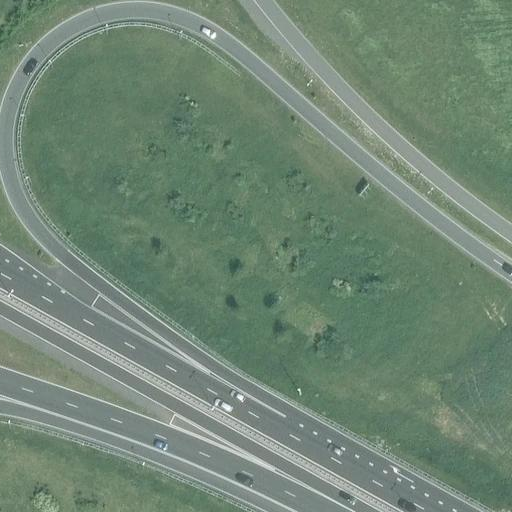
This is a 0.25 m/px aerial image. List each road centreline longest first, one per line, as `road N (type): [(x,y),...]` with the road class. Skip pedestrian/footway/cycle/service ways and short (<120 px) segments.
road 1 (trunk): [(284,433),(58,255),(26,218),(6,174),(3,130),(29,66),(64,33),(120,17),(182,22),(240,54),(453,238),(511,276)]
road 2 (trunk): [(0,309),(186,412),(332,511)]
road 3 (trunk): [(511,236),(385,134),(260,0)]
road 4 (trunk): [(284,433),(0,273)]
road 5 (trunk): [(102,416),(323,511)]
road 6 (trunk): [(425,511),(284,433)]
